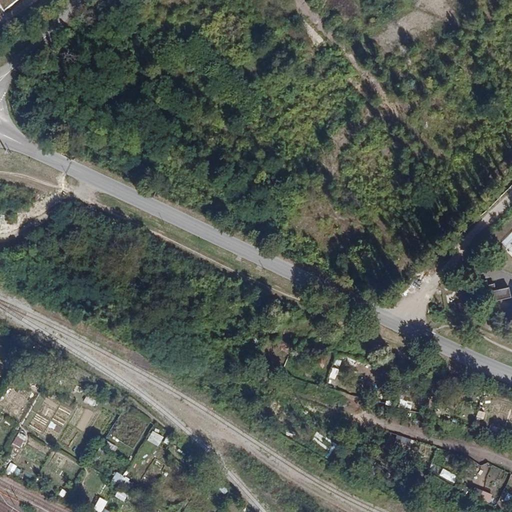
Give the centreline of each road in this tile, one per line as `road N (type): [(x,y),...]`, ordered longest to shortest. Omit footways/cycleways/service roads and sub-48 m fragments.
road 1 (unclassified): [(511,376),(0,140)]
road 2 (track): [(392,320),(511,202)]
